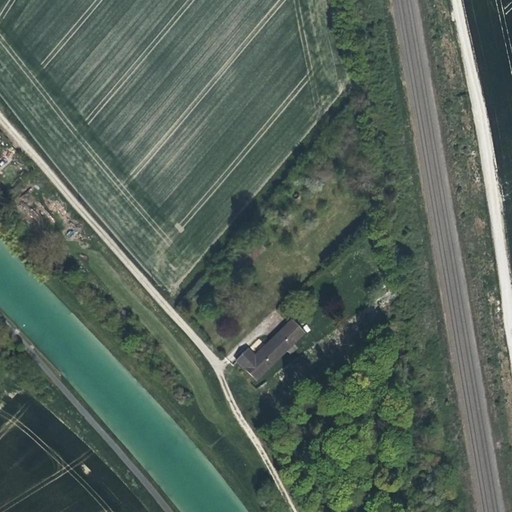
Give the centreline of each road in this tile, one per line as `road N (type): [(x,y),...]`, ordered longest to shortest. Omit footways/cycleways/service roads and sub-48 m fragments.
road 1 (track): [(296,511),(220,361),(0,109)]
road 2 (track): [(457,0),(511,309)]
road 3 (track): [(122,511),(11,390),(0,402)]
